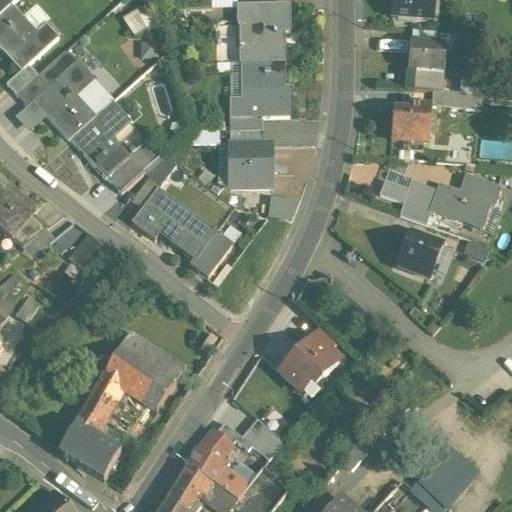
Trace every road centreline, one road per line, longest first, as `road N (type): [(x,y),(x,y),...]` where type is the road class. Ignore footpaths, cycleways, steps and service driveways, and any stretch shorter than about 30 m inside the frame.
road 1 (tertiary): [(349,0),(348,121),(335,186),(312,255),(258,342)]
road 2 (residential): [(0,149),(258,342)]
road 3 (tertiary): [(258,342),(143,511)]
road 4 (secondary): [(90,511),(0,433)]
